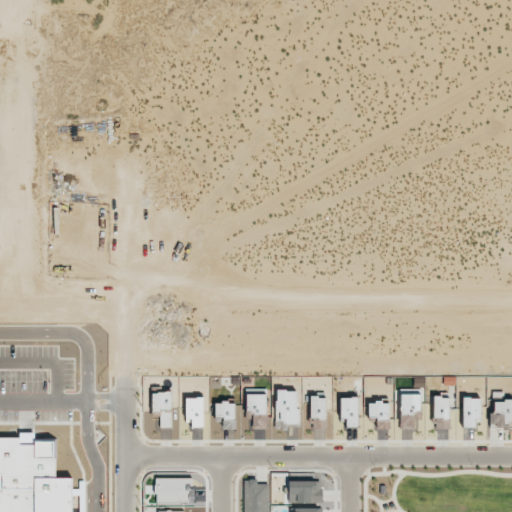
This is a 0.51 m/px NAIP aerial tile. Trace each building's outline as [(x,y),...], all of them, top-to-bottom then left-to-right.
[(275,427),(297,428),(297,390),(275,390),(275,427)] [(171,392),(151,393),(151,415),(159,415),(160,427),(171,427),(171,392)] [(266,394),(245,394),(246,415),(252,415),(252,429),(266,429),(266,394)] [(421,420),(420,394),(400,394),(400,429),(415,429),(415,420),(421,420)] [(185,398),(185,426),(203,426),(202,397),(185,398)] [(325,421),(325,397),(310,397),(309,421),(325,421)] [(357,427),(357,397),(339,397),(339,418),(345,418),(345,427),(357,427)] [(449,397),(434,397),(434,428),(449,428),(449,397)] [(462,426),(474,426),(474,419),(480,419),(480,398),(462,398),(462,426)] [(511,400),(493,401),(493,413),(488,413),(489,428),(503,427),(502,421),(511,421),(511,400)] [(214,402),(215,420),(222,420),(222,429),(235,429),(234,401),(214,402)] [(388,429),(388,403),(368,403),(368,416),(375,415),(376,429),(388,429)] [(268,511),(268,483),(257,484),(257,479),(243,479),(243,511),(268,511)] [(288,502),(321,502),(321,481),(288,480),(288,502)]
